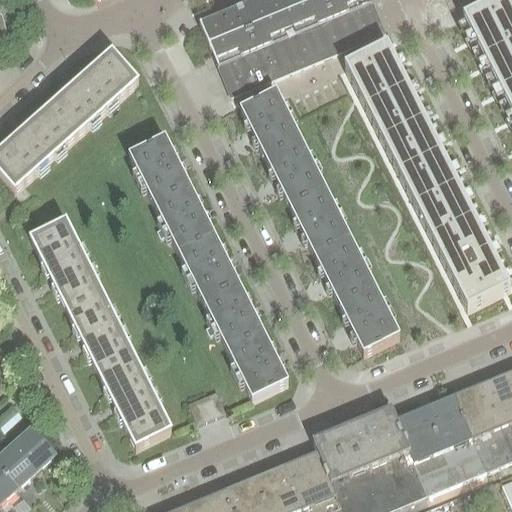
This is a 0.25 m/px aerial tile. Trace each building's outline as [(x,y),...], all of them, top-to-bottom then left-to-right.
[(239,74),(243,83),(248,95),(379,42),(375,32),(380,31),(371,9),(367,0),(258,0),(198,25),(200,29),(198,30),(210,58),(210,57),(217,72),(218,72),(236,65),(239,74)] [(456,0),(459,8),(478,1),(479,0),(456,0)] [(466,23),(462,26),(511,125),(511,17),(507,8),(505,4),(466,23)] [(386,53),(343,75),(466,318),(502,300),(506,298),(507,298),(509,296),(508,293),(503,283),(501,280),(496,270),(494,267),(489,256),(488,253),(482,243),(386,53)] [(49,113),(76,144),(137,89),(111,59),(79,87),(78,85),(69,93),(71,94),(49,113)] [(239,74),(236,65),(218,72),(222,81),(239,74)] [(239,74),(222,81),(226,90),(243,83),(239,74)] [(248,95),(243,83),(226,90),(231,102),(248,95)] [(275,99),(240,116),(239,117),(264,166),(300,148),(275,99)] [(76,144),(49,113),(27,133),(26,131),(18,139),(19,140),(0,156),(0,182),(14,198),(76,144)] [(128,164),(152,213),(189,195),(165,146),(128,164)] [(300,148),(264,166),(288,215),(324,197),(314,176),(321,172),(317,165),(310,168),(300,148)] [(167,241),(177,262),(214,243),(189,195),(152,213),(163,234),(156,237),(160,245),(167,241)] [(324,197),(288,215),(313,264),(349,246),(324,197)] [(54,293),(67,319),(102,301),(66,228),(30,246),(49,283),(46,284),(51,294),(54,293)] [(177,262),(202,311),(238,292),(214,243),(177,262)] [(338,313),(374,294),(363,273),(370,270),(366,263),(359,266),(349,246),(313,264),(338,313)] [(215,338),(226,359),(263,341),(238,292),(202,311),(212,330),(205,334),(208,341),(215,338)] [(398,343),(374,294),(338,313),(362,361),(398,343)] [(116,330),(102,301),(67,319),(80,345),(77,346),(82,356),(85,355),(98,381),(133,363),(120,337),(127,333),(123,326),(116,330)] [(263,341),(226,359),(251,408),(288,390),(263,341)] [(133,363),(98,381),(111,407),(109,409),(114,419),(116,418),(135,455),(171,437),(133,363)] [(511,378),(425,414),(396,426),(392,415),(377,421),(313,447),(317,459),(188,511),(403,511),(511,467),(511,460),(511,459),(511,378)] [(215,422),(224,418),(216,397),(207,401),(215,422)] [(215,422),(207,401),(197,405),(205,426),(215,422)] [(197,405),(187,409),(196,430),(205,426),(197,405)] [(14,414),(0,426),(0,433),(3,438),(21,422),(14,414)] [(12,451),(36,478),(54,462),(30,435),(12,451)] [(0,462),(0,475),(17,495),(36,478),(12,451),(0,462)] [(0,509),(17,495),(0,475),(0,509)] [(511,511),(511,486),(501,491),(509,511),(511,511)] [(500,511),(499,509),(492,488),(448,506),(450,511),(500,511)]
